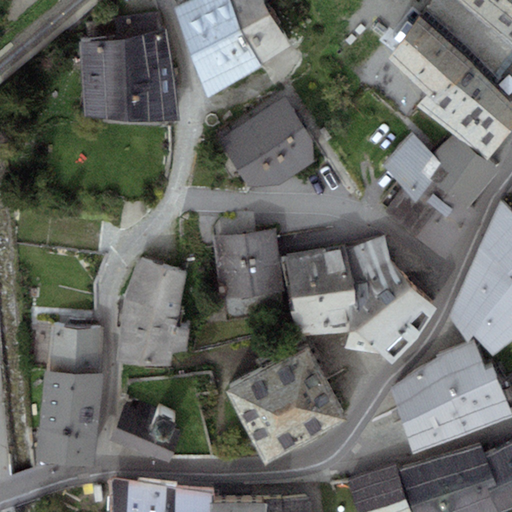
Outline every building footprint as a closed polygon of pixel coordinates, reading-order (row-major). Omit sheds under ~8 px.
[(230,0),(192,0),(175,9),(207,97),(262,63),(230,0)] [(264,0),(230,0),(262,63),(291,45),(264,0)] [(511,51),(511,44),(459,0),(431,0),(419,16),(390,60),(427,95),(417,106),(454,134),(488,160),(511,129),(511,100),(488,78),(511,51)] [(511,0),(459,0),(511,44),(511,0)] [(120,37),(80,41),(87,116),(179,120),(177,85),(167,27),(164,28),(159,10),(119,18),(120,37)] [(284,96),(220,139),(251,185),(279,183),(314,159),(313,140),(284,96)] [(403,188),(385,209),(446,259),(479,212),(471,206),(498,168),(488,160),(454,134),(433,154),(412,131),(384,164),(403,188)] [(511,212),(501,201),(450,316),(468,341),(473,335),(493,356),(511,340),(511,212)] [(214,236),(217,266),(280,258),(276,228),(214,236)] [(381,353),(392,365),(418,339),(437,308),(390,260),(383,235),(345,249),(356,302),(349,305),(346,348),(381,353)] [(345,246),(285,255),(295,336),(342,332),(349,305),(356,302),(345,249),(345,246)] [(284,290),(280,258),(217,266),(222,298),(284,290)] [(187,273),(140,259),(125,300),(116,361),(170,366),(172,353),(187,351),(191,329),(178,326),(187,273)] [(46,369),(99,373),(102,328),(50,324),(46,369)] [(395,406),(413,454),(511,418),(511,416),(495,370),(485,373),(473,342),(443,354),(390,389),(396,405),(395,406)] [(224,390),(243,426),(325,381),(306,345),(224,390)] [(46,369),(39,459),(95,464),(102,373),(99,373),(46,369)] [(346,418),(325,381),(243,426),(264,463),(346,418)] [(124,406),(110,440),(167,464),(181,430),(168,425),(173,414),(140,401),(136,411),(124,406)] [(401,470),(415,511),(502,511),(511,508),(511,444),(487,456),(482,445),(401,470)] [(349,480),(358,511),(411,511),(396,465),(349,480)] [(114,478),(114,511),(205,511),(207,493),(114,478)] [(310,511),(310,497),(210,503),(210,511),(310,511)]
